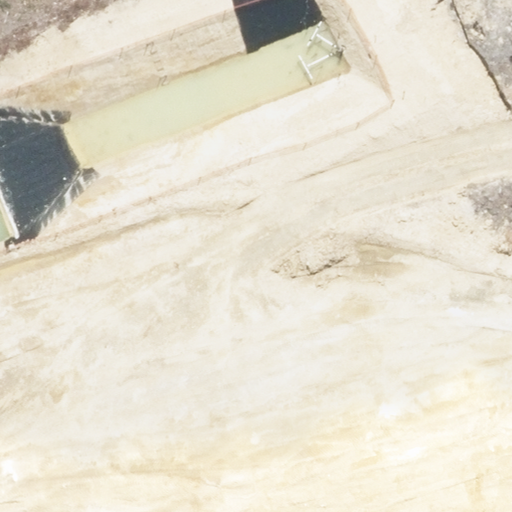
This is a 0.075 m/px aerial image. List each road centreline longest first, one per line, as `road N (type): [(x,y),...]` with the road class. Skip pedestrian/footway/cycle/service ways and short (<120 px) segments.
road 1 (trunk): [(0,388),(511,258)]
road 2 (trunk): [(511,335),(0,464)]
